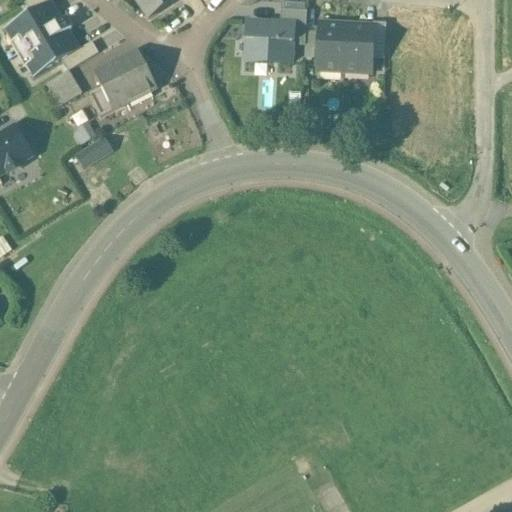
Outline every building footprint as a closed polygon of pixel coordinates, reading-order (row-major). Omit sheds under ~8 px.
[(134,0),(149,20),(179,0),(134,0)] [(52,2),(4,31),(34,80),(34,79),(35,79),(81,51),(70,32),(72,31),(66,21),(64,22),(52,2)] [(248,19),(247,68),(303,70),(304,21),(248,19)] [(324,21),(323,70),(351,71),(353,22),(324,21)] [(381,23),(353,22),(351,71),(379,72),(381,23)] [(403,26),(402,75),(458,77),(460,28),(403,26)] [(138,54),(95,75),(102,90),(90,97),(101,118),(156,90),(138,54)] [(68,73),(46,86),(60,109),(82,96),(68,73)] [(78,111),(65,120),(82,144),(94,135),(78,111)] [(30,157),(14,129),(0,137),(0,177),(8,173),(9,175),(22,168),(20,165),(31,159),(30,157)] [(105,141),(76,159),(84,171),(113,152),(105,141)] [(2,238),(0,239),(0,259),(11,252),(2,238)] [(209,368),(137,412),(166,461),(197,511),(251,511),(284,492),(209,368)] [(197,511),(166,461),(144,474),(166,511),(197,511)]
